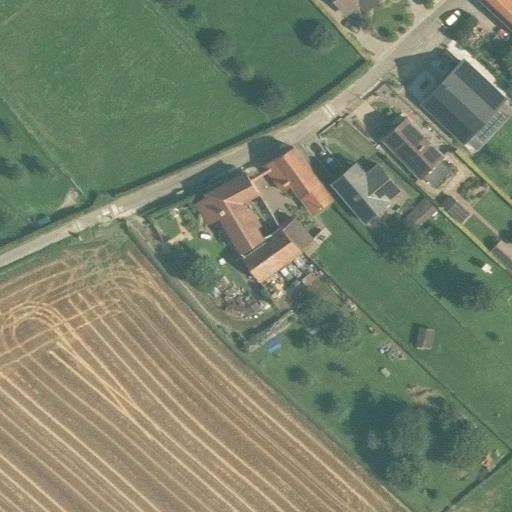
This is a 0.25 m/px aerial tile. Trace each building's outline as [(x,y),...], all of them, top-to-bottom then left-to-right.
[(366,11),(378,0),(333,0),(346,15),(360,3),(366,11)] [(499,15),(511,27),(511,0),(482,0),(491,8),(488,11),(496,19),(499,15)] [(459,60),(421,103),(459,144),(497,103),(459,60)] [(438,160),(441,158),(407,119),(383,141),(416,178),(423,173),(430,180),(444,167),(438,160)] [(331,202),(296,152),(293,148),(263,166),(283,192),(292,186),(313,215),(331,202)] [(400,192),(378,166),(358,182),(348,171),(332,185),(363,222),(400,192)] [(261,224),(251,207),(248,209),(243,201),(257,194),(259,193),(247,175),(210,194),(212,198),(201,206),(209,219),(221,212),(247,256),(243,259),(258,281),(300,251),(280,232),(266,241),(258,228),(262,226),(261,224)] [(427,195),(415,212),(427,221),(439,204),(427,195)] [(470,213),(449,195),(440,206),(461,224),(470,213)] [(306,256),(318,245),(313,240),(314,239),(295,220),(280,232),(300,251),(301,251),(306,256)] [(511,250),(501,241),(490,253),(511,273),(511,250)] [(431,349),(434,330),(418,327),(415,346),(431,349)]
